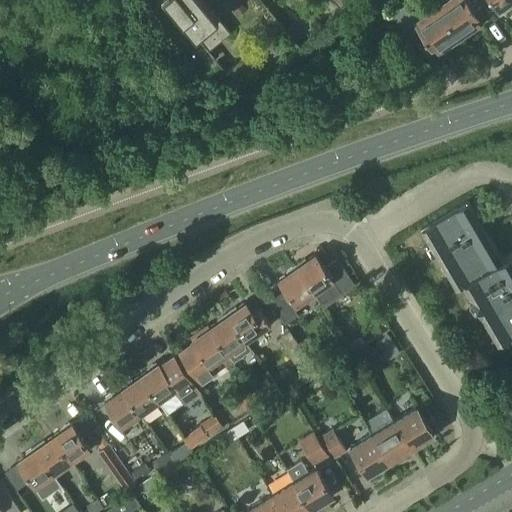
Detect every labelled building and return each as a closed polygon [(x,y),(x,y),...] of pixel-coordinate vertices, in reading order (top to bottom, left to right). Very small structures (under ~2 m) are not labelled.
[(167,0),(209,50),(232,32),(206,0),(167,0)] [(335,0),(347,13),(362,0),(335,0)] [(446,45),(459,37),(437,4),(420,16),(408,0),(403,0),(389,10),(427,53),(436,46),(438,49),(445,44),(446,45)] [(443,0),(437,4),(459,37),(473,27),(473,26),(480,21),(478,18),(488,11),(480,0),(443,0)] [(480,0),(488,11),(496,5),(499,9),(501,7),(504,11),(511,5),(511,3),(510,1),(511,0),(480,0)] [(246,56),(227,72),(243,90),(261,75),(246,56)] [(488,213),(477,194),(420,228),(456,288),(465,283),(499,340),(511,332),(511,254),(511,253),(503,258),(479,218),(488,213)] [(354,285),(335,257),(323,265),(315,253),(305,259),(304,258),(295,264),(315,292),(324,305),(354,285)] [(315,292),(295,264),(286,270),(287,272),(278,278),(285,287),(268,299),(285,322),(298,313),(293,307),(315,292)] [(235,307),(235,306),(226,312),(245,340),(264,327),(274,320),(260,301),(250,308),(245,301),(235,307)] [(226,312),(217,318),(218,319),(209,325),(227,352),(234,361),(251,349),(245,340),(226,312)] [(174,350),(200,385),(216,374),(209,365),(221,357),(228,366),(234,361),(227,352),(209,325),(201,330),(201,329),(192,336),(192,337),(174,350)] [(297,364),(309,356),(289,329),(278,337),(297,364)] [(388,360),(400,352),(387,331),(375,339),(388,360)] [(360,338),(349,344),(353,352),(364,345),(360,338)] [(342,358),(353,352),(349,344),(338,351),(342,358)] [(353,352),(358,359),(369,352),(364,345),(353,352)] [(140,374),(159,400),(173,390),(182,403),(203,389),(200,385),(174,350),(157,362),(155,361),(146,367),(147,368),(140,374)] [(342,358),(347,366),(358,359),(353,352),(342,358)] [(141,413),(159,400),(140,374),(133,379),(131,377),(123,383),(124,385),(122,386),(141,413)] [(105,396),(106,397),(104,399),(122,425),(141,413),(122,386),(115,391),(114,389),(105,396)] [(277,386),(267,392),(273,402),(283,395),(277,386)] [(254,390),(240,399),(246,409),(260,400),(254,390)] [(421,444),(433,437),(432,435),(434,433),(417,405),(394,418),(412,447),(420,442),(421,444)] [(223,426),(215,415),(184,437),(191,447),(223,426)] [(251,424),(247,418),(234,426),(238,433),(251,424)] [(401,454),(412,447),(394,418),(373,431),(391,462),(402,455),(401,454)] [(61,428),(53,434),(72,460),(90,448),(71,421),(69,423),(68,421),(60,427),(61,428)] [(238,433),(234,426),(221,434),(225,441),(238,433)] [(334,427),(323,434),(336,455),(347,448),(334,427)] [(313,464),(328,455),(313,430),(298,439),(313,464)] [(391,462),(373,431),(364,437),(350,445),(367,474),(378,467),(379,469),(391,462)] [(54,473),(72,460),(53,434),(45,440),(43,438),(35,444),(54,473)] [(95,440),(100,447),(107,442),(103,435),(95,440)] [(127,489),(137,482),(109,441),(107,442),(100,447),(98,448),(127,489)] [(62,484),(54,473),(35,444),(25,451),(26,453),(17,459),(43,497),(62,484)] [(176,448),(169,453),(175,462),(183,457),(176,448)] [(285,465),(294,479),(311,508),(312,510),(323,503),(322,501),(334,494),(316,466),(310,470),(301,455),(285,465)] [(145,461),(132,470),(136,477),(150,467),(145,461)] [(160,482),(173,474),(169,467),(155,475),(160,482)] [(155,475),(142,483),(147,490),(160,482),(155,475)] [(308,511),(312,510),(311,508),(294,479),(272,493),(283,511),(308,511)] [(283,511),(272,493),(249,506),(252,511),(283,511)] [(129,511),(140,506),(133,494),(103,511),(129,511)] [(90,511),(95,511),(103,507),(97,498),(86,504),(90,511)]
